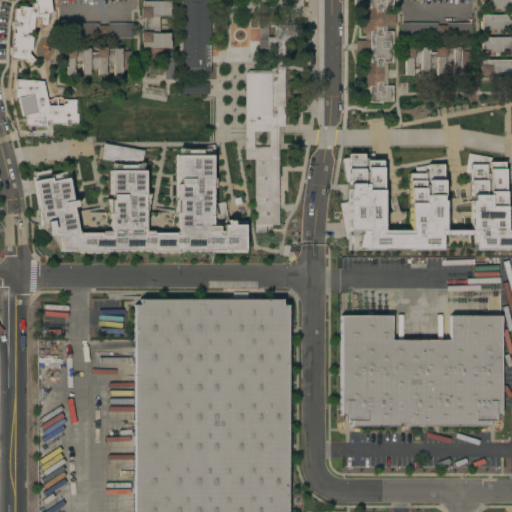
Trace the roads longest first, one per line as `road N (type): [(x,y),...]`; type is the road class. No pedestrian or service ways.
road 1 (residential): [(15,276),(511,275)]
road 2 (residential): [(329,0),(314,277)]
road 3 (primary): [(14,507),(15,276)]
road 4 (residential): [(314,277),(312,463),(324,485)]
road 5 (residential): [(324,485),(350,493),(464,492)]
road 6 (residential): [(15,276),(0,141)]
